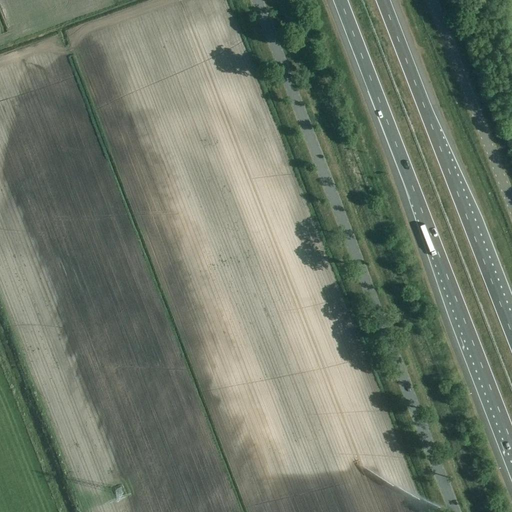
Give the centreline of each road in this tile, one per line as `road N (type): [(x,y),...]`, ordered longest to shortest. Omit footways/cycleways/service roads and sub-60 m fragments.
road 1 (tertiary): [(453,511),(257,0)]
road 2 (motorway): [(340,0),(511,444)]
road 3 (motorway): [(511,333),(383,0)]
road 4 (unclassified): [(511,206),(432,0)]
